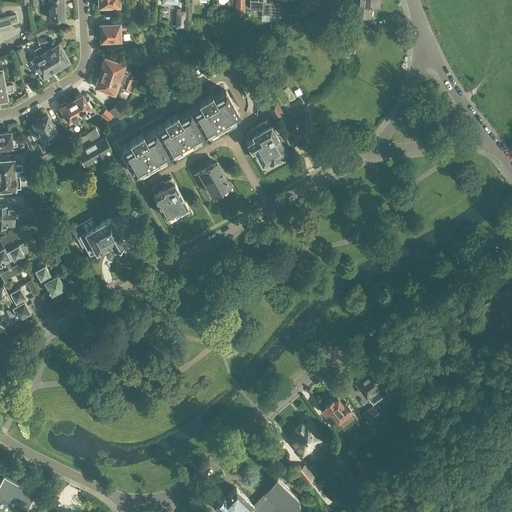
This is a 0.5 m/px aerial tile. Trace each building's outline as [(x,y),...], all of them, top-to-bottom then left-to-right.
[(48,0),(50,20),(64,19),(62,0),(48,0)] [(236,0),(236,16),(244,17),(244,0),(236,0)] [(265,3),(265,0),(264,0),(249,0),(250,10),(262,10),(262,15),(270,15),(270,4),(270,3),(265,3)] [(351,0),(350,16),(370,18),(371,6),(378,7),(378,0),(351,0)] [(270,4),(270,15),(270,21),(278,21),(279,4),(270,4)] [(313,4),(301,11),(304,16),(316,10),(313,4)] [(0,27),(11,24),(18,22),(16,15),(9,17),(0,18),(0,27)] [(123,28),(128,28),(128,16),(116,16),(116,22),(123,22),(123,28)] [(288,26),(293,35),(304,29),(299,20),(288,26)] [(101,41),(112,41),(114,43),(118,43),(119,40),(120,40),(119,24),(100,25),(101,41)] [(34,31),(37,37),(48,31),(45,25),(34,31)] [(252,34),(244,33),(243,44),(251,44),(252,34)] [(139,36),(134,39),(142,54),(148,50),(139,36)] [(47,37),(38,40),(40,47),(49,44),(47,37)] [(44,53),(54,70),(55,69),(56,71),(62,68),(61,66),(68,61),(58,45),(44,53)] [(13,52),(17,65),(27,62),(22,49),(13,52)] [(54,70),(44,53),(32,60),(42,77),(54,70)] [(179,57),(161,57),(161,75),(178,75),(179,57)] [(102,66),(100,74),(118,81),(122,82),(125,83),(127,78),(128,75),(121,72),(124,65),(105,58),(105,59),(103,58),(100,65),(102,66)] [(240,84),(250,78),(241,61),(109,131),(132,176),(223,126),(246,114),(246,95),(240,84)] [(122,82),(118,81),(100,74),(98,80),(96,79),(94,85),(96,86),(95,87),(106,91),(106,92),(112,95),(112,93),(114,93),(119,95),(121,87),(123,88),(125,83),(122,82)] [(4,83),(0,83),(0,100),(7,99),(6,92),(14,91),(12,85),(4,86),(4,83)] [(72,102),(82,119),(85,117),(87,119),(91,117),(88,112),(91,110),(83,95),(72,102)] [(82,119),(72,102),(61,108),(69,123),(72,121),(76,126),(80,123),(78,121),(82,119)] [(109,111),(120,121),(129,114),(126,111),(126,110),(117,102),(109,111)] [(269,108),(275,119),(282,114),(276,104),(269,108)] [(317,137),(317,136),(318,135),(307,115),(310,113),(307,107),(288,118),(291,123),(289,124),(300,144),(308,140),(309,141),(310,140),(311,140),(311,141),(312,141),(313,142),(314,142),(315,142),(315,141),(316,141),(316,140),(317,140),(317,139),(317,138),(317,137)] [(100,112),(108,119),(112,116),(104,108),(100,112)] [(57,132),(58,132),(48,116),(34,124),(43,140),(51,136),(54,141),(58,139),(58,137),(59,136),(57,132)] [(268,120),(257,126),(250,130),(253,135),(252,135),(254,139),(248,143),(252,151),(255,150),(263,164),(269,161),(270,160),(271,164),(274,165),(280,161),(281,159),(279,155),(280,155),(280,154),(286,151),(271,125),(268,120)] [(67,130),(72,139),(77,136),(72,127),(67,130)] [(78,152),(85,165),(99,158),(99,159),(106,155),(106,154),(112,151),(104,137),(102,139),(96,129),(80,138),(85,148),(78,152)] [(0,133),(0,148),(12,147),(17,146),(16,139),(17,139),(16,133),(10,133),(0,133)] [(24,139),(30,151),(35,148),(29,136),(24,139)] [(41,143),(36,146),(41,155),(46,153),(41,143)] [(57,149),(31,163),(34,168),(59,155),(57,149)] [(0,161),(0,176),(20,175),(20,171),(22,171),(22,165),(14,166),(13,161),(0,161)] [(200,173),(212,194),(230,185),(218,163),(212,166),(211,164),(206,167),(207,169),(200,173)] [(30,164),(25,169),(44,217),(50,215),(30,164)] [(20,175),(0,176),(0,190),(21,189),(20,175)] [(175,184),(172,179),(161,185),(164,190),(154,196),(166,218),(167,217),(170,222),(178,217),(175,213),(179,211),(180,213),(189,208),(175,184)] [(0,231),(5,232),(5,226),(6,226),(6,225),(14,225),(14,214),(20,215),(20,208),(14,208),(14,207),(6,207),(6,206),(0,206),(0,231)] [(26,211),(31,224),(44,219),(38,206),(26,211)] [(112,244),(115,249),(124,243),(123,242),(128,239),(119,223),(114,225),(104,206),(78,220),(79,221),(73,224),(90,255),(96,252),(96,253),(112,244)] [(9,236),(9,235),(4,237),(5,239),(0,241),(2,246),(14,240),(13,240),(11,235),(9,236)] [(14,261),(25,255),(30,253),(25,243),(20,246),(19,245),(7,251),(4,247),(0,249),(0,265),(13,259),(14,261)] [(59,257),(65,267),(70,264),(64,254),(59,257)] [(22,262),(11,269),(4,273),(8,280),(26,270),(22,262)] [(45,264),(35,270),(40,281),(43,280),(51,295),(65,288),(58,274),(52,277),(45,264)] [(0,303),(12,297),(23,291),(20,287),(15,289),(10,280),(0,285),(0,303)] [(32,280),(26,283),(32,294),(37,291),(32,280)] [(511,290),(511,291),(508,288),(508,287),(505,291),(504,290),(501,294),(500,293),(497,297),(496,296),(493,300),(492,299),(489,303),(488,302),(485,306),(490,312),(486,315),(506,342),(511,337),(511,290)] [(26,297),(23,291),(12,297),(16,304),(12,307),(19,319),(31,313),(23,298),(26,297)] [(372,369),(355,382),(366,397),(367,397),(370,402),(381,395),(377,390),(383,385),(372,369)] [(325,406),(320,409),(325,415),(330,412),(337,422),(343,430),(357,419),(355,416),(351,411),(345,403),(343,404),(337,397),(333,400),(332,399),(325,405),(325,406)] [(363,415),(370,425),(380,417),(373,408),(363,415)] [(324,442),(321,439),(308,423),(304,425),(303,423),(295,430),(296,432),(289,438),(302,454),(312,446),(314,449),(315,450),(317,451),(318,451),(319,452),(321,451),(323,451),(324,450),(325,448),(325,447),(325,446),(325,444),(324,443),(324,442)] [(393,437),(385,442),(390,449),(397,443),(393,437)] [(358,466),(364,474),(369,471),(363,463),(358,466)] [(304,467),(297,472),(306,483),(313,478),(304,467)] [(35,494),(36,493),(4,475),(0,482),(0,511),(27,511),(37,495),(35,494)] [(300,506),(298,500),(300,499),(276,477),(252,503),(236,488),(226,498),(224,496),(216,504),(224,511),(294,511),(300,506)] [(351,485),(361,497),(370,490),(361,478),(351,485)] [(370,493),(384,510),(386,508),(372,491),(370,493)] [(385,511),(384,510),(370,493),(370,492),(352,507),(356,511),(385,511)]
